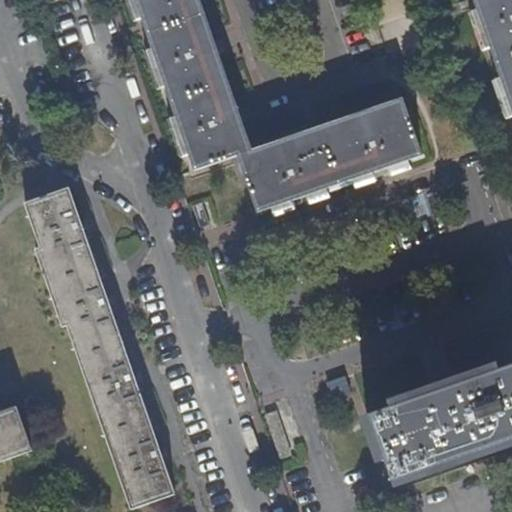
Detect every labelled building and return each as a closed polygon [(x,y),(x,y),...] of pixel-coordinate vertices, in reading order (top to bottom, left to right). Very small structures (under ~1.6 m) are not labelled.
[(126,0),(140,38),(164,111),(185,174),(232,158),(251,215),(345,184),(415,160),(396,103),(314,130),(243,154),(218,80),(190,0),(126,0)] [(511,0),(465,0),(469,9),(507,113),(511,127),(511,0)] [(68,189),(23,206),(127,510),(173,495),(68,189)] [(370,418),(393,488),(511,447),(511,370),(498,375),(497,371),(390,407),(391,411),(370,418)] [(0,409),(0,460),(26,452),(10,406),(0,409)]
